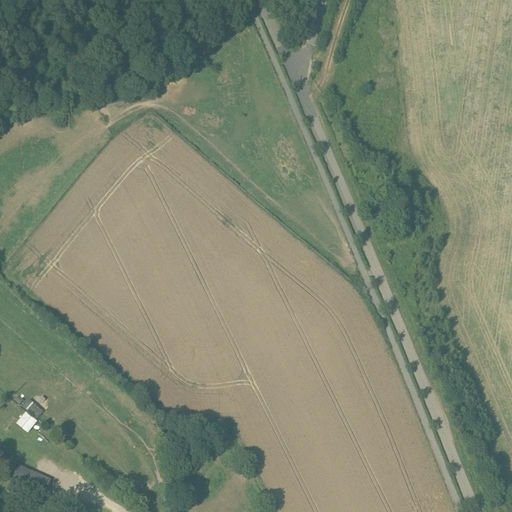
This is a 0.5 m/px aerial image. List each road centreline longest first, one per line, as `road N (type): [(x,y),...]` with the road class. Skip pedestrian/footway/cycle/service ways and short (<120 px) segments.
road 1 (unclassified): [(459,511),(243,0)]
road 2 (track): [(302,129),(321,113),(357,0)]
